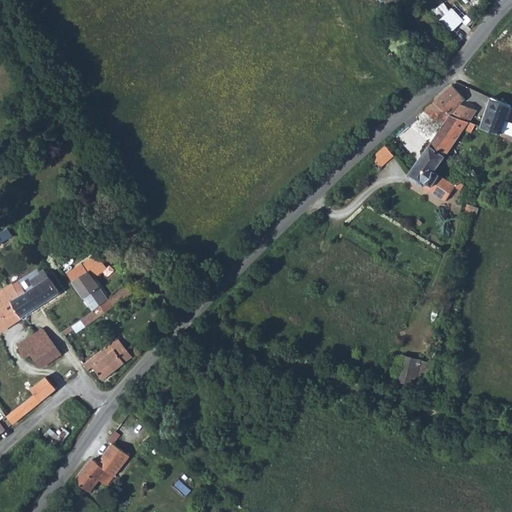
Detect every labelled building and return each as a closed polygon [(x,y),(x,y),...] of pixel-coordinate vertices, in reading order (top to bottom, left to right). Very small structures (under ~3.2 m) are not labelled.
[(462,19),(453,9),(442,20),(451,30),(462,19)] [(462,19),(466,24),(471,20),(466,15),(462,19)] [(422,50),(436,64),(440,60),(434,55),(426,46),(422,50)] [(442,93),(434,102),(435,102),(451,115),(468,122),(477,110),(459,104),(459,103),(462,102),(463,101),(465,99),(452,85),(442,93)] [(492,98),(481,128),(500,135),(501,131),(511,134),(511,123),(505,121),(511,106),(509,106),(494,99),(492,98)] [(451,115),(435,102),(424,112),(432,121),(437,116),(445,124),(451,115)] [(445,124),(417,164),(432,174),(434,171),(463,129),(471,132),(475,125),(468,122),(451,115),(445,124)] [(511,134),(501,131),(500,135),(511,140),(511,134)] [(386,146),(373,157),(381,167),(394,156),(386,146)] [(417,164),(408,176),(429,190),(429,189),(446,201),(455,187),(460,191),(464,185),(458,181),(456,185),(434,171),(432,174),(417,164)] [(467,204),(464,214),(474,217),(476,218),(479,208),(467,204)] [(12,235),(8,228),(0,233),(0,242),(0,243),(12,235)] [(93,278),(107,267),(96,254),(84,264),(83,263),(76,268),(81,275),(73,281),(93,310),(108,300),(108,299),(93,278)] [(26,293),(37,308),(60,293),(50,277),(45,270),(40,272),(38,268),(14,284),(22,296),(26,293)] [(81,275),(76,268),(67,274),(73,281),(81,275)] [(0,291),(0,339),(0,336),(0,332),(37,308),(26,293),(22,296),(14,284),(0,291)] [(114,307),(134,292),(128,284),(108,299),(108,300),(114,307)] [(93,310),(98,317),(114,307),(108,300),(93,310)] [(81,319),(85,326),(98,317),(93,310),(87,315),(81,319)] [(74,328),(77,331),(85,326),(81,319),(72,325),(74,328)] [(64,335),(74,328),(72,325),(62,332),(64,335)] [(30,366),(41,381),(46,376),(41,368),(30,353),(51,339),(43,329),(43,328),(19,344),(18,346),(24,358),(21,360),(27,367),(30,366)] [(103,379),(132,356),(118,338),(105,349),(104,348),(86,362),(84,363),(83,363),(85,366),(88,370),(93,366),(103,379)] [(30,353),(41,368),(62,354),(51,339),(30,353)] [(403,355),(397,380),(415,385),(421,360),(403,355)] [(7,416),(13,424),(20,418),(57,388),(46,376),(41,381),(31,388),(35,394),(34,395),(14,410),(7,416)] [(76,481),(90,492),(99,480),(106,485),(130,455),(113,443),(113,444),(103,458),(105,459),(100,465),(93,459),(76,481)]
